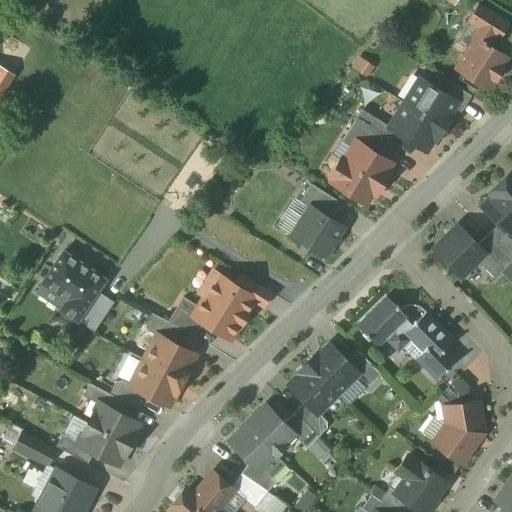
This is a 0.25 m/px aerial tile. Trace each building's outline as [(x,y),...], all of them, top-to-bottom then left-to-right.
[(486,89),(505,58),(490,48),(507,22),(480,5),(466,26),(478,33),(455,69),(486,89)] [(368,77),(375,65),(356,54),(349,67),(368,77)] [(0,98),(13,79),(0,70),(0,98)] [(472,95),(440,76),(431,92),(456,107),(454,110),(460,114),(472,95)] [(416,83),(404,103),(444,127),(454,110),(456,107),(431,92),(416,83)] [(404,103),(391,126),(430,150),(444,127),(404,103)] [(390,164),(353,141),(327,184),(365,206),(390,164)] [(511,170),(498,186),(511,199),(511,170)] [(309,207),(321,215),(331,200),(304,183),(294,198),(309,207)] [(511,199),(498,186),(477,208),(510,239),(511,237),(511,199)] [(321,215),(309,207),(291,236),(325,258),(343,228),(321,215)] [(485,255),(454,225),(431,249),(461,279),(485,255)] [(61,252),(43,283),(72,300),(91,269),(61,252)] [(255,299),(215,276),(202,296),(243,320),(255,299)] [(385,295),(352,327),(378,352),(386,343),(396,352),(407,341),(421,354),(413,363),(437,385),(468,345),(425,307),(410,322),(385,295)] [(243,320),(202,296),(190,317),(231,341),(243,320)] [(192,353),(150,331),(136,358),(178,380),(192,353)] [(359,377),(329,345),(306,366),(336,398),(359,377)] [(178,380),(136,358),(121,386),(163,408),(178,380)] [(336,398),(306,366),(284,388),(313,419),(336,398)] [(117,400),(87,384),(80,397),(94,404),(111,413),(117,400)] [(484,396),(436,406),(441,423),(426,440),(462,467),(489,432),(484,396)] [(84,423),(127,446),(137,426),(111,413),(94,404),(84,423)] [(296,437),(262,404),(243,423),(277,457),(296,437)] [(127,446),(84,423),(72,446),(115,468),(127,446)] [(277,457),(243,423),(223,443),(258,476),(277,457)] [(20,433),(11,449),(43,465),(52,450),(20,433)] [(428,511),(449,484),(406,453),(391,473),(402,481),(392,495),(416,511),(428,511)] [(81,511),(93,490),(55,470),(35,509),(40,511),(81,511)] [(177,493),(160,511),(215,511),(234,490),(210,470),(184,500),(177,493)] [(511,511),(511,475),(492,504),(504,511),(511,511)] [(303,511),(313,493),(303,487),(292,506),(303,511)]
